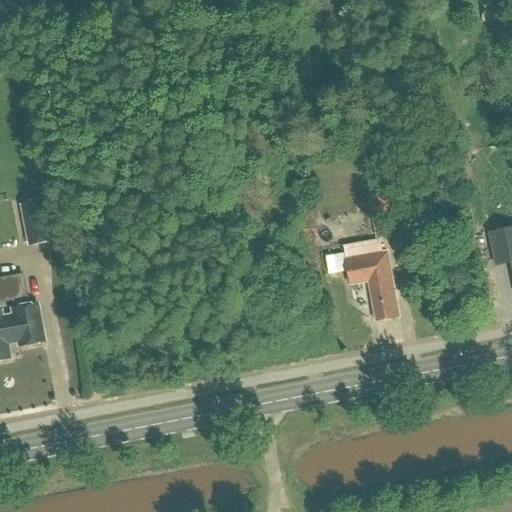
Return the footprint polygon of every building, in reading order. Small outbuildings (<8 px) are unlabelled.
[(375,240),(393,236),(386,194),(368,197),(375,240)] [(28,247),(52,243),(44,201),(20,206),(28,247)] [(511,230),(490,235),(496,266),(511,263),(511,230)] [(399,319),(387,254),(345,261),(350,287),(368,284),(375,323),(399,319)] [(0,313),(0,362),(10,360),(7,346),(19,343),(20,348),(44,344),(37,306),(12,311),(14,318),(2,321),(1,313),(0,313)]
